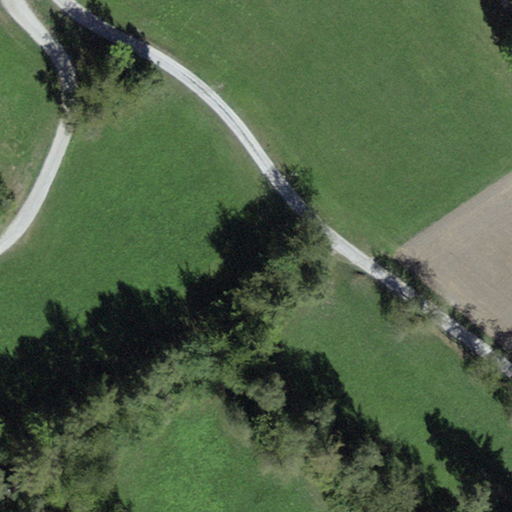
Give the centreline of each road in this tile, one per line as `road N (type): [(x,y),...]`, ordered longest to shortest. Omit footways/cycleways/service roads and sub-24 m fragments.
road 1 (track): [(57,0),(183,79),(320,239),(511,380)]
road 2 (track): [(0,235),(36,197),(63,123),(59,67),(15,0)]
